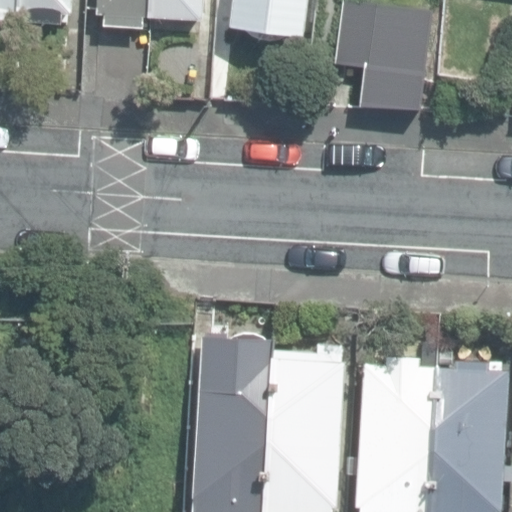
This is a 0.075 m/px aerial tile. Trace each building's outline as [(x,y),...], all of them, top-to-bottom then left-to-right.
[(21,7),(21,0),(0,0),(0,18),(11,19),(12,7),(21,7)] [(21,0),(21,7),(28,8),(28,18),(62,20),(63,11),(74,11),(74,0),(21,0)] [(144,15),(150,15),(150,0),(99,0),(99,11),(107,12),(106,23),(144,25),(144,15)] [(150,0),(150,15),(209,18),(209,0),(150,0)] [(232,25),(303,34),(307,0),(234,0),(232,24),(232,25)] [(266,511),(275,349),(276,337),(204,333),(195,511),(266,511)] [(320,352),(275,349),(266,511),(333,511),(334,502),(335,503),(344,344),(320,342),(320,352)] [(430,511),(438,363),(420,363),(420,356),(387,355),(386,363),(366,362),(361,456),(350,455),(349,471),(360,472),(359,504),(362,504),(361,511),(430,511)] [(455,364),(438,363),(430,511),(498,511),(499,510),(503,510),(504,476),(511,476),(511,468),(511,463),(505,464),(510,369),(490,368),(490,367),(490,360),(456,358),(455,364)]
